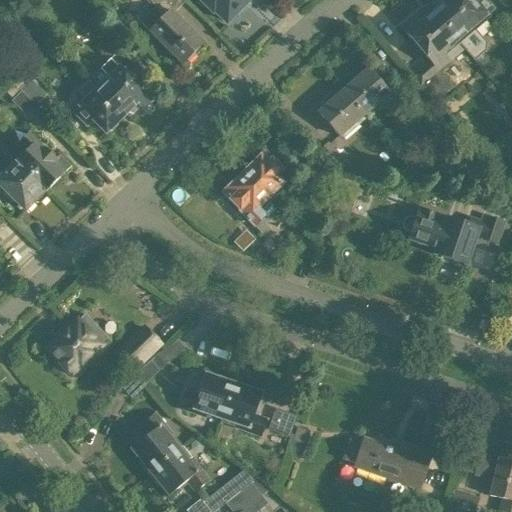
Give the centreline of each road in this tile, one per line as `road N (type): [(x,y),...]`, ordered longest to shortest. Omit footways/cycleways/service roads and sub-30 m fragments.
road 1 (residential): [(511,408),(175,288),(101,220)]
road 2 (residential): [(511,368),(231,271),(195,253),(130,191)]
road 3 (residential): [(130,191),(327,0)]
road 4 (residential): [(91,511),(0,398)]
road 5 (residential): [(0,321),(101,220)]
